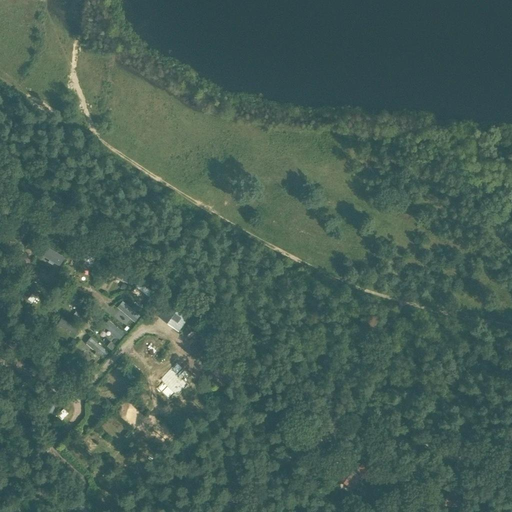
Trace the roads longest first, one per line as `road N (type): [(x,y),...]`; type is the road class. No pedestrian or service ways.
road 1 (track): [(102,143),(271,247),(386,298)]
road 2 (unclassified): [(357,433),(511,475)]
road 3 (track): [(386,298),(511,319)]
road 4 (track): [(102,143),(0,78)]
